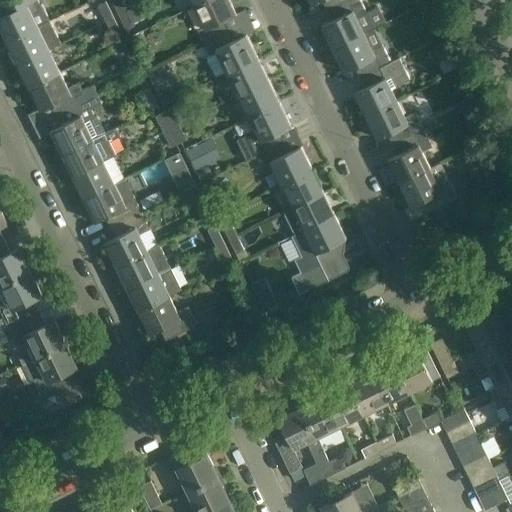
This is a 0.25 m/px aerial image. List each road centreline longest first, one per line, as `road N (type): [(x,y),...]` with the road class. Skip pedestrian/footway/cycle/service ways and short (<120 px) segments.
road 1 (residential): [(149,424),(0,118)]
road 2 (residential): [(415,294),(270,0)]
road 3 (residential): [(283,511),(435,441),(469,511)]
road 4 (unclassified): [(222,390),(415,294)]
road 5 (residential): [(0,497),(149,424)]
road 6 (unclassified): [(283,511),(222,390)]
